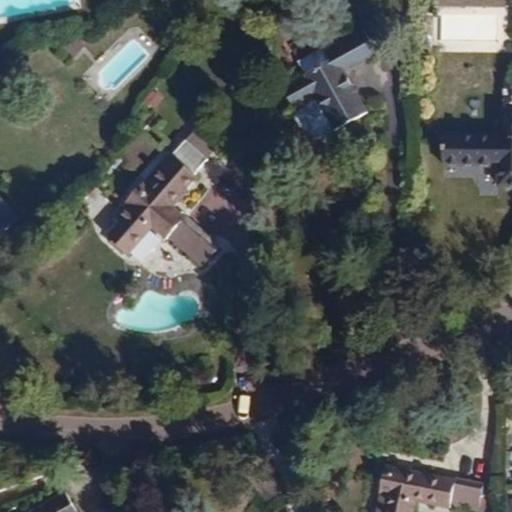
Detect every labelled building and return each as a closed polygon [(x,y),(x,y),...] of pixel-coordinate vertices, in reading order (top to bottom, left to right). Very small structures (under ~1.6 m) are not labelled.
[(377,55),(362,29),(296,66),(302,75),(282,86),(295,110),(316,98),(334,131),(367,112),(346,73),(377,55)] [(511,82),(503,83),(503,103),(511,102),(511,82)] [(498,186),(511,186),(511,110),(499,111),(498,137),(443,137),(443,165),(498,167),(498,186)] [(144,136),(150,141),(156,134),(150,129),(144,136)] [(156,134),(150,141),(155,146),(162,139),(156,134)] [(125,203),(113,216),(119,221),(107,235),(128,255),(152,228),(166,240),(168,238),(202,267),(221,246),(187,216),(185,218),(171,206),(197,177),(194,174),(207,159),(185,140),(172,155),(170,153),(143,182),(142,181),(124,202),(125,203)] [(0,237),(19,217),(0,200),(0,237)] [(349,304),(339,276),(304,289),(314,317),(349,304)] [(261,462),(240,473),(259,511),(281,501),(261,462)] [(380,493),(376,511),(411,511),(414,503),(449,510),(449,506),(476,511),(477,511),(483,484),(455,478),(455,481),(384,466),(378,493),(380,493)] [(75,511),(65,494),(33,511),(75,511)]
